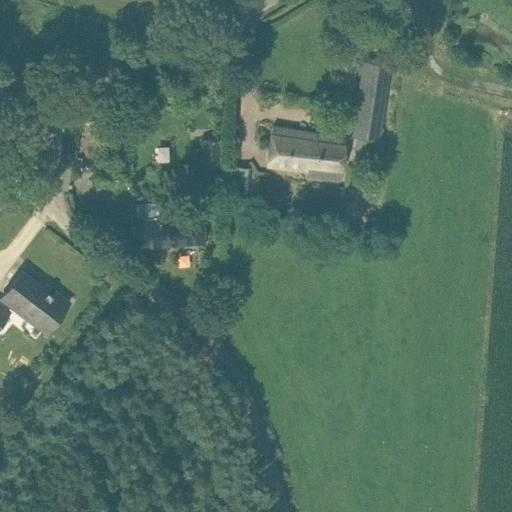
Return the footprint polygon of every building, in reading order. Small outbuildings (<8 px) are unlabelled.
[(353,135),(377,139),(389,64),(365,60),(353,135)] [(307,176),(340,180),(345,139),(317,135),(317,131),(273,126),(267,165),(307,170),(307,176)] [(220,136),(201,137),(201,166),(220,166),(220,136)] [(100,173),(100,185),(116,186),(115,196),(127,197),(127,187),(128,187),(128,175),(100,173)] [(230,209),(242,210),(245,185),(233,184),(230,209)] [(160,218),(139,219),(140,245),(203,241),(201,208),(178,209),(177,202),(160,203),(160,218)] [(2,297),(46,331),(68,302),(53,290),(51,293),(21,271),(2,297)] [(0,321),(8,311),(0,304),(0,321)]
